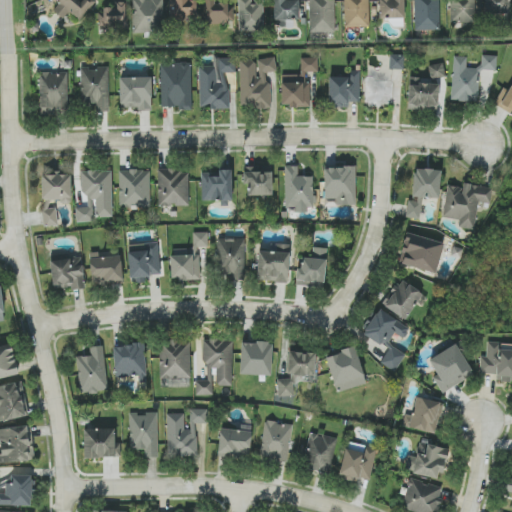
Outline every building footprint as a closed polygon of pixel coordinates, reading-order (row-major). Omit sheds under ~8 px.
[(96,0),(61,0),(53,11),(63,19),(68,12),(80,21),(96,0)] [(162,0),(133,0),(134,31),(163,31),(162,0)] [(170,0),(172,18),(196,17),(194,0),(170,0)] [(228,3),(214,3),(214,0),(203,0),(203,22),(234,22),(234,9),(228,9),(228,3)] [(237,0),(238,30),(264,30),(263,4),(251,4),(251,0),(237,0)] [(273,0),(274,20),(281,20),(281,27),(292,26),(292,20),(299,20),(298,0),(273,0)] [(334,0),(308,0),(310,32),(335,32),(334,0)] [(369,26),(368,0),(344,0),(344,27),(369,26)] [(404,0),(379,0),(379,18),(391,19),(391,26),(404,26),(404,0)] [(440,30),(439,0),(413,0),(415,30),(440,30)] [(474,0),(450,0),(451,22),(475,21),(474,0)] [(509,14),(509,0),(484,0),(484,13),(509,14)] [(126,26),(125,1),(113,2),(113,9),(98,9),(98,27),(126,26)] [(389,75),(365,74),(365,106),(393,107),(394,69),(404,69),(404,55),(389,55),(389,75)] [(453,56),(451,100),(478,101),(479,69),(496,70),(497,55),(481,55),(481,67),(466,67),(467,57),(453,56)] [(309,106),(308,72),(318,72),(317,57),(301,58),(301,74),(281,75),(282,107),(309,106)] [(228,109),(228,72),(235,72),(235,58),(213,58),(213,66),(198,66),(198,109),(228,109)] [(240,107),(270,107),(269,72),(275,72),(275,58),(256,58),(257,62),(239,62),(240,107)] [(191,63),(160,63),(160,106),(191,107),(191,63)] [(445,76),(443,63),(428,65),(430,78),(445,76)] [(109,111),(108,67),(81,68),(81,103),(96,103),(96,111),(109,111)] [(360,102),(359,70),(351,71),(352,77),(328,77),(328,106),(347,106),(347,102),(360,102)] [(40,112),(68,111),(67,72),(39,73),(40,112)] [(119,77),(120,107),(138,107),(138,110),(152,110),(151,77),(119,77)] [(439,84),(421,83),(421,77),(409,77),(407,109),(438,111),(439,84)] [(511,112),(511,82),(508,90),(504,88),(495,102),(511,112)] [(298,165),(284,166),(286,206),(295,206),(296,211),(314,210),(313,175),(298,176),(298,165)] [(355,167),(324,167),(325,205),(356,205),(355,167)] [(272,195),(271,168),(245,168),(246,195),(272,195)] [(119,170),(119,206),(150,205),(149,169),(119,170)] [(157,170),(158,206),(189,206),(188,169),(157,170)] [(440,170),(413,169),(412,199),(407,199),(406,217),(420,218),(421,198),(439,199),(440,170)] [(113,215),(112,170),(82,170),(82,207),(76,207),(76,222),(93,221),(93,216),(113,215)] [(232,200),(232,171),(201,171),(202,201),(232,200)] [(41,173),(42,201),(71,200),(70,175),(58,175),(58,172),(41,173)] [(442,217),(459,220),(458,227),(475,229),(479,202),(489,204),(492,188),(462,183),(461,187),(447,185),(442,217)] [(57,225),(56,207),(42,208),(43,226),(57,225)] [(200,280),(200,255),(195,255),(195,246),(208,246),(207,232),(193,232),(193,249),(171,250),(172,277),(179,277),(179,280),(200,280)] [(444,242),(405,233),(398,264),(437,273),(444,242)] [(219,237),(218,274),(232,274),(232,280),(244,280),(245,238),(219,237)] [(129,280),(145,280),(145,275),(160,275),(159,243),(128,244),(129,280)] [(256,281),(288,282),(290,244),(276,244),(276,251),(258,251),(256,281)] [(296,284),(325,285),(326,248),(312,247),(312,258),(297,257),(296,284)] [(90,253),(91,284),(122,284),(122,253),(90,253)] [(84,289),(82,257),(50,259),(52,287),(71,286),(71,289),(84,289)] [(397,288),(393,285),(381,305),(407,320),(416,302),(422,305),(427,295),(402,281),(397,288)] [(409,328),(378,308),(361,333),(387,350),(379,362),(394,372),(405,355),(388,343),(394,333),(403,338),(409,328)] [(232,386),(233,340),(203,339),(202,361),(207,361),(207,380),(195,380),(195,396),(214,396),(214,385),(232,386)] [(190,340),(159,340),(160,379),(191,378),(190,340)] [(271,376),(272,343),(241,341),(240,374),(271,376)] [(511,343),(487,342),(486,356),(480,356),(480,372),(496,373),(496,380),(511,380),(511,343)] [(433,378),(442,393),(474,374),(455,343),(428,360),(437,375),(433,378)] [(115,377),(139,376),(139,384),(146,383),(145,344),(113,345),(115,377)] [(0,378),(17,375),(12,345),(0,346),(0,378)] [(77,356),(81,394),(108,391),(103,345),(89,347),(90,355),(77,356)] [(325,356),(336,392),(366,383),(355,347),(325,356)] [(286,374),(314,375),(315,352),(287,351),(286,374)] [(278,377),(278,396),(294,396),(294,377),(278,377)] [(0,421),(29,415),(21,381),(0,385),(0,421)] [(409,428),(436,434),(443,403),(417,397),(409,428)] [(207,409),(190,409),(190,422),(207,423),(207,409)] [(144,457),(158,457),(157,413),(129,414),(130,450),(144,449),(144,457)] [(166,414),(167,456),(197,456),(196,424),(186,424),(185,413),(166,414)] [(265,420),(259,458),(287,463),(293,425),(265,420)] [(251,425),(241,425),(241,429),(219,429),(218,456),(250,457),(251,425)] [(0,427),(0,462),(32,462),(31,426),(0,427)] [(120,442),(115,443),(114,428),(83,429),(84,458),(121,457),(120,442)] [(303,469),(330,474),(337,438),(310,433),(303,469)] [(377,448),(346,442),(338,478),(352,481),(353,477),(370,480),(377,448)] [(436,479),(438,472),(443,473),(448,449),(419,442),(415,456),(409,455),(405,471),(436,479)] [(0,505),(31,505),(31,475),(10,475),(10,481),(0,481),(0,489),(5,489),(5,493),(0,493),(0,505)] [(402,508),(414,511),(437,511),(444,488),(410,478),(402,508)]
